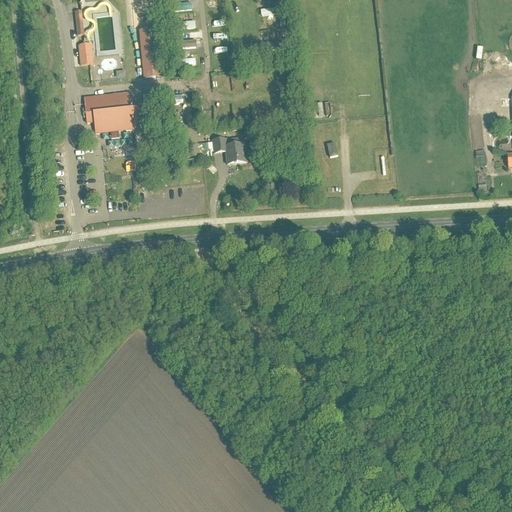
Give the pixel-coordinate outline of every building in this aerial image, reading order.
[(191,5),(174,7),(175,14),(191,13),(191,5)] [(82,14),(76,15),(78,39),(85,38),(82,14)] [(276,22),(275,15),(260,17),(260,24),(276,22)] [(179,37),(197,36),(196,29),(179,30),(179,37)] [(160,31),(140,32),(145,82),(164,80),(160,31)] [(92,46),(79,48),(81,69),(94,68),(92,46)] [(182,49),(182,56),(196,56),(196,48),(182,49)] [(186,73),(195,73),(195,64),(186,64),(186,73)] [(111,74),(103,76),(105,83),(113,81),(111,74)] [(95,136),(111,134),(111,140),(119,139),(118,133),(142,131),(140,108),(132,109),(130,96),(84,101),(87,126),(94,126),(95,136)] [(159,110),(151,111),(152,122),(160,121),(159,110)] [(314,113),(315,124),(323,123),(322,113),(314,113)] [(103,149),(110,146),(107,139),(101,141),(103,149)] [(227,143),(213,145),(214,152),(214,158),(226,156),(228,169),(247,167),(246,156),(245,157),(244,148),(243,141),(231,143),(232,150),(227,150),(227,143)] [(209,147),(197,148),(199,160),(210,159),(209,147)] [(383,164),(376,164),(377,182),(385,182),(383,164)]
